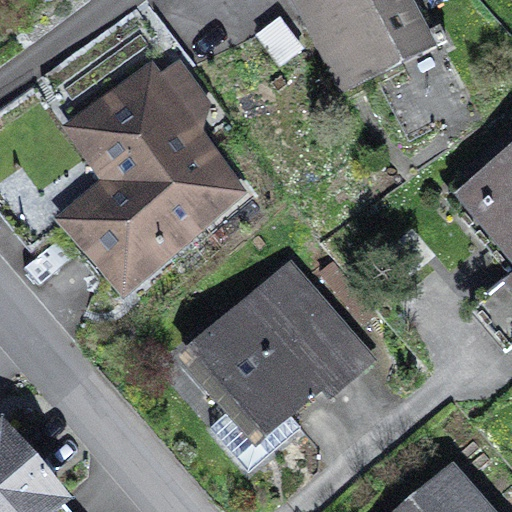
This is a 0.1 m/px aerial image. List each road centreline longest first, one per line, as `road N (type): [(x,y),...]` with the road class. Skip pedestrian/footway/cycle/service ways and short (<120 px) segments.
road 1 (residential): [(173,511),(0,307)]
road 2 (unknown): [(501,366),(413,424),(310,511)]
